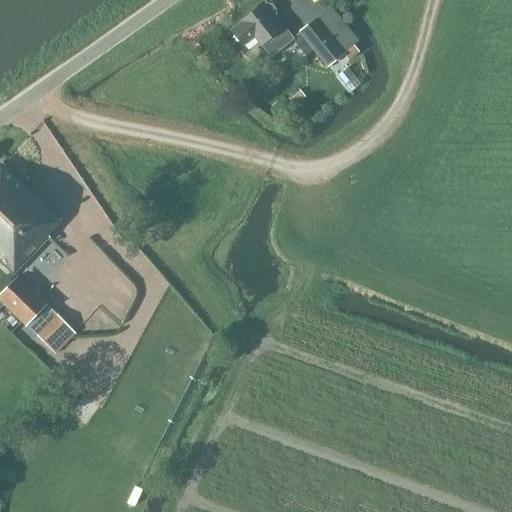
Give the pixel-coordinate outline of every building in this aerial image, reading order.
[(243,23),(232,31),(243,44),(253,36),(271,57),(293,39),(275,17),(276,11),(269,10),(264,5),(261,8),(260,7),(242,22),(243,23)] [(332,8),(317,20),(344,53),(355,45),(359,41),(332,8)] [(316,18),(299,32),(300,33),(314,50),(328,68),(345,54),(344,53),(317,20),(316,18)] [(355,45),(344,53),(345,54),(350,60),(360,52),(355,45)] [(300,89),(288,98),(294,106),(306,97),(300,89)] [(60,223),(1,166),(0,166),(0,262),(14,276),(50,238),(47,236),(60,223)] [(0,301),(34,334),(54,314),(15,277),(0,292),(0,301)] [(103,286),(96,289),(98,295),(106,293),(103,286)] [(54,314),(34,334),(55,355),(75,334),(54,314)] [(94,336),(86,345),(92,351),(101,342),(94,336)]
